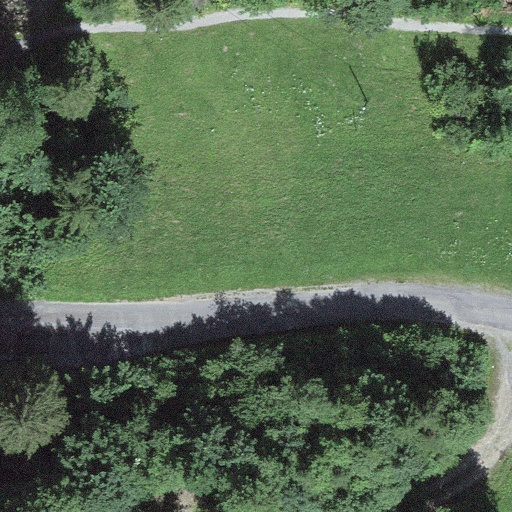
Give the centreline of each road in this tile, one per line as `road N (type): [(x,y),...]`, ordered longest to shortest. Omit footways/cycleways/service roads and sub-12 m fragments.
road 1 (unclassified): [(0,317),(147,327),(392,303),(511,315)]
road 2 (track): [(388,511),(462,470),(511,423)]
